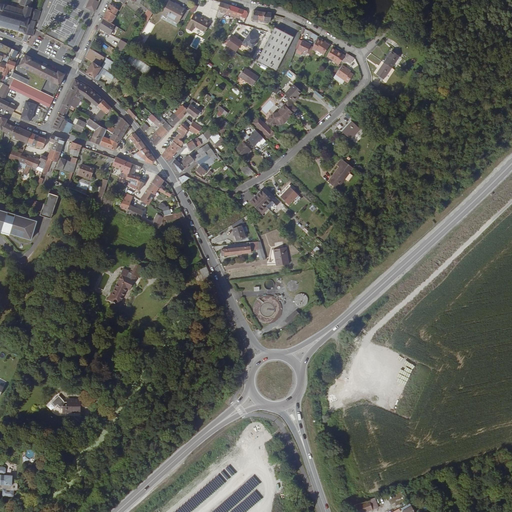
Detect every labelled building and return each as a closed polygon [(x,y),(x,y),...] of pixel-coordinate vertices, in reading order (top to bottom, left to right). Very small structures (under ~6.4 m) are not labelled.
[(25,7),(30,8),(33,0),(21,0),(19,5),(25,7)] [(89,0),(86,8),(94,12),(99,0),(89,0)] [(152,14),(158,3),(154,0),(153,0),(148,10),(150,12),(152,14)] [(184,11),(169,2),(162,14),(178,23),(184,11)] [(32,9),(30,8),(25,7),(23,10),(0,3),(0,26),(0,27),(0,28),(1,28),(1,27),(5,28),(5,29),(6,30),(6,28),(11,30),(11,31),(12,31),(12,30),(17,31),(17,32),(18,33),(18,32),(23,33),(23,34),(31,37),(33,30),(36,22),(29,20),(32,9)] [(228,10),(230,6),(220,3),(218,11),(222,13),(224,8),(228,10)] [(118,11),(109,4),(107,10),(115,16),(118,11)] [(240,17),(244,11),(230,6),(228,10),(225,14),(239,19),(240,17)] [(40,11),(32,9),(29,20),(36,22),(37,22),(40,11)] [(115,16),(107,10),(103,19),(111,24),(116,16),(115,16)] [(209,11),(207,19),(213,20),(215,13),(209,11)] [(205,33),(210,24),(200,19),(193,15),(186,28),(192,31),(194,27),(205,33)] [(111,24),(103,19),(99,28),(110,36),(113,29),(115,26),(111,24)] [(293,38),(275,28),(258,62),(276,72),(293,38)] [(236,53),(243,43),(232,36),(226,46),(236,53)] [(115,48),(122,52),(127,43),(120,39),(115,48)] [(321,42),(317,40),(316,41),(313,48),(312,50),(315,52),(314,54),(322,59),(329,46),(325,43),(321,41),(321,42)] [(307,54),(309,55),(312,50),(313,48),(310,46),(311,45),(302,41),(297,51),(306,55),(307,54)] [(61,47),(56,57),(60,59),(66,49),(61,47)] [(104,58),(90,49),(85,58),(92,63),(99,67),(104,58)] [(338,66),(341,62),(343,59),(339,57),(341,54),(332,49),(327,57),(333,61),(335,63),(335,64),(338,66)] [(384,63),(391,68),(399,56),(392,51),(384,63)] [(350,64),(354,58),(347,54),(345,57),(343,59),(341,62),(345,64),(346,62),(350,64)] [(31,59),(24,55),(19,66),(27,70),(46,80),(59,86),(64,75),(58,72),(57,74),(30,61),(31,59)] [(16,63),(8,61),(6,65),(2,73),(2,75),(4,76),(6,77),(9,69),(13,70),(16,63)] [(106,71),(99,67),(92,63),(85,74),(98,82),(101,77),(100,76),(101,74),(103,75),(106,71)] [(383,79),(391,68),(384,63),(376,74),(383,79)] [(346,70),(347,69),(342,66),(336,75),(347,84),(353,76),(350,73),(346,70)] [(258,78),(244,68),(238,77),(252,87),(258,78)] [(46,80),(27,70),(26,72),(28,78),(30,79),(29,81),(27,85),(40,92),(46,80)] [(29,81),(19,76),(17,80),(27,85),(29,81)] [(27,85),(17,80),(14,79),(10,86),(9,88),(42,105),(47,95),(40,92),(27,85)] [(75,80),(69,91),(77,95),(76,97),(81,100),(82,101),(84,97),(96,107),(97,107),(103,100),(97,95),(90,89),(75,80)] [(9,88),(3,84),(0,88),(0,106),(13,114),(16,108),(3,101),(9,88)] [(284,95),(294,104),(298,100),(296,98),(298,96),(301,93),(293,85),(284,95)] [(238,95),(241,91),(234,86),(231,91),(238,95)] [(123,98),(132,104),(135,101),(138,97),(139,95),(129,89),(123,98)] [(77,95),(69,91),(63,105),(69,108),(70,106),(75,109),(81,100),(76,97),(77,95)] [(49,108),(53,99),(47,95),(42,105),(49,108)] [(111,109),(103,100),(97,107),(100,110),(106,114),(106,115),(111,109)] [(288,102),(284,105),(291,111),(292,116),(297,110),(288,102)] [(20,119),(30,122),(35,106),(26,103),(24,108),(22,114),(20,119)] [(69,108),(63,105),(52,128),(58,130),(63,120),(69,108)] [(198,107),(196,105),(194,108),(190,105),(186,110),(185,111),(186,112),(195,119),(200,113),(196,110),(198,107)] [(271,116),(282,125),(283,125),(283,122),(287,121),(292,116),(291,111),(284,105),(277,113),(273,114),(271,116)] [(186,110),(182,106),(174,114),(180,120),(184,116),(183,114),(186,112),(185,111),(186,110)] [(130,107),(126,112),(131,117),(135,112),(130,107)] [(106,114),(100,110),(97,115),(102,119),(106,114)] [(165,122),(172,129),(180,120),(174,114),(173,115),(170,118),(165,122)] [(148,119),(146,121),(151,126),(152,126),(154,124),(160,128),(156,133),(162,139),(168,132),(162,127),(163,126),(160,123),(152,115),(148,119)] [(266,122),(272,128),(275,124),(276,127),(282,125),(271,116),(266,122)] [(120,118),(116,125),(115,127),(116,128),(115,129),(124,134),(127,129),(129,130),(130,129),(128,127),(129,126),(122,119),(121,119),(120,118)] [(268,139),(271,136),(268,133),(268,132),(270,129),(258,118),(252,123),(258,130),(259,129),(260,129),(263,132),(263,133),(262,134),(268,139)] [(98,125),(89,119),(86,124),(95,131),(94,133),(92,138),(90,137),(88,142),(99,146),(103,137),(106,130),(98,125)] [(63,120),(58,130),(68,134),(73,125),(68,123),(63,120)] [(74,129),(82,133),(85,127),(86,124),(78,120),(75,125),(74,129)] [(162,127),(168,132),(172,129),(165,122),(164,120),(163,120),(160,123),(163,126),(162,127)] [(176,132),(178,133),(181,129),(186,133),(188,130),(189,129),(188,129),(191,124),(186,120),(183,123),(185,123),(186,125),(185,126),(182,124),(176,132)] [(217,129),(221,132),(228,123),(225,120),(217,129)] [(142,124),(141,125),(146,131),(151,126),(146,121),(142,124)] [(350,121),(341,132),(350,140),(360,130),(350,121)] [(198,126),(194,123),(192,122),(191,124),(188,129),(189,129),(188,130),(193,133),(198,126)] [(11,136),(15,128),(6,123),(1,131),(2,132),(11,136)] [(85,127),(94,133),(95,131),(86,124),(85,127)] [(115,130),(113,129),(107,125),(106,128),(107,129),(106,130),(112,134),(115,130)] [(196,135),(202,128),(200,127),(198,126),(193,133),(196,135)] [(10,137),(27,143),(30,133),(15,127),(15,128),(11,136),(10,137)] [(124,134),(115,129),(115,130),(112,134),(121,139),(124,134)] [(179,134),(173,142),(180,148),(183,144),(182,143),(180,141),(186,133),(181,129),(178,133),(179,134)] [(207,141),(209,138),(213,135),(207,130),(203,136),(207,141)] [(249,138),(242,131),(239,134),(246,141),(249,138)] [(209,138),(214,144),(220,137),(216,132),(213,135),(209,138)] [(254,146),(262,138),(256,132),(248,140),(254,146)] [(27,143),(32,145),(35,135),(30,133),(27,143)] [(139,140),(134,133),(129,138),(134,145),(139,140)] [(156,133),(152,136),(158,142),(162,139),(156,133)] [(118,144),(121,139),(112,134),(109,140),(117,144),(118,144)] [(149,140),(154,146),(158,142),(152,136),(149,140)] [(43,149),(46,140),(39,137),(36,146),(43,149)] [(115,151),(117,144),(109,140),(103,137),(99,146),(115,151)] [(217,148),(224,142),(220,137),(214,144),(217,148)] [(62,147),(64,141),(56,138),(54,144),(62,147)] [(197,148),(201,145),(197,138),(193,141),(197,148)] [(139,140),(134,145),(139,151),(145,147),(139,140)] [(193,141),(186,145),(190,152),(197,148),(193,141)] [(249,150),(252,148),(245,141),(243,143),(249,150)] [(169,147),(176,152),(177,152),(180,148),(173,142),(169,147)] [(79,152),(81,147),(72,143),(69,149),(71,150),(79,152)] [(251,151),(249,150),(243,143),(236,149),(244,158),(251,151)] [(60,153),(62,147),(54,144),(49,154),(58,158),(59,156),(56,155),(57,152),(60,153)] [(205,153),(210,150),(207,144),(202,148),(205,153)] [(145,147),(139,151),(134,156),(131,155),(131,157),(140,160),(149,152),(145,147)] [(165,151),(172,157),(176,152),(169,147),(165,151)] [(194,157),(197,162),(204,158),(207,156),(205,153),(202,148),(197,151),(199,154),(194,157)] [(22,154),(17,152),(12,150),(9,159),(18,162),(21,156),(22,154)] [(77,159),(79,152),(71,150),(70,155),(72,156),(72,158),(77,159)] [(211,161),(216,157),(214,154),(210,150),(205,153),(207,156),(209,159),(211,161)] [(161,156),(169,162),(172,157),(165,151),(161,156)] [(155,161),(149,152),(140,160),(152,165),(155,161)] [(43,170),(48,156),(45,154),(43,157),(41,156),(39,160),(37,167),(43,170)] [(58,158),(49,154),(48,156),(43,170),(42,173),(46,174),(51,161),(56,163),(58,158)] [(26,158),(21,156),(18,162),(16,166),(24,169),(26,165),(24,164),(26,158)] [(24,169),(22,174),(26,176),(30,167),(31,167),(34,159),(27,156),(26,158),(24,164),(26,165),(24,169)] [(183,161),(187,166),(194,161),(189,156),(186,158),(185,157),(182,160),(183,161)] [(197,162),(198,165),(200,166),(196,171),(202,177),(208,170),(206,168),(211,164),(212,165),(214,163),(213,162),(216,159),(217,159),(216,157),(211,161),(209,159),(206,161),(204,158),(197,162)] [(128,174),(132,165),(115,158),(112,167),(122,170),(121,173),(124,174),(122,179),(119,178),(125,180),(126,180),(128,174)] [(37,167),(39,160),(38,159),(38,160),(34,159),(31,167),(36,169),(37,167)] [(62,170),(65,161),(60,159),(57,169),(62,170)] [(179,174),(184,169),(181,165),(180,165),(179,164),(175,160),(170,165),(176,174),(179,174)] [(353,169),(341,160),(336,166),(339,168),(328,183),(337,190),(353,169)] [(62,170),(72,173),(75,164),(70,162),(65,161),(62,170)] [(94,169),(81,165),(77,176),(85,179),(85,177),(90,178),(94,169)] [(139,171),(141,168),(132,165),(128,174),(133,176),(135,170),(139,171)] [(245,176),(252,172),(246,166),(241,171),(245,176)] [(140,178),(133,176),(128,174),(126,180),(137,184),(140,178)] [(161,186),(164,181),(157,175),(152,183),(158,188),(162,190),(164,188),(161,186)] [(182,185),(184,183),(189,178),(184,176),(179,179),(182,185)] [(103,180),(96,201),(97,201),(100,203),(102,198),(107,181),(103,180)] [(136,189),(135,190),(139,192),(143,184),(143,183),(139,182),(139,181),(137,186),(135,185),(134,188),(136,189)] [(139,201),(148,206),(153,198),(157,191),(164,195),(165,192),(162,190),(158,188),(152,183),(139,201)] [(290,188),(280,198),(288,206),(298,196),(290,188)] [(255,197),(266,207),(271,202),(261,191),(255,197)] [(43,204),(41,211),(39,216),(51,220),(58,197),(49,194),(45,205),(43,204)] [(129,206),(133,197),(124,194),(119,210),(126,214),(129,206)] [(260,213),(266,207),(255,197),(249,203),(260,213)] [(113,203),(102,198),(100,203),(111,208),(113,203)] [(100,203),(97,201),(95,206),(109,213),(111,208),(100,203)] [(136,209),(129,206),(126,214),(125,214),(133,217),(136,209)] [(162,207),(164,216),(171,214),(170,206),(162,207)] [(140,220),(141,219),(144,212),(136,209),(133,217),(140,220)] [(0,231),(31,240),(37,220),(5,211),(4,212),(0,210),(0,231)] [(184,231),(189,229),(182,212),(164,217),(162,224),(179,219),(184,231)] [(244,223),(250,219),(248,215),(241,220),(244,223)] [(140,221),(155,227),(156,225),(141,219),(140,220),(140,221)] [(241,226),(232,230),(236,241),(245,238),(241,226)] [(256,250),(259,261),(265,260),(260,242),(249,243),(250,247),(221,250),(222,257),(251,253),(250,251),(256,250)] [(286,248),(273,251),(276,267),(289,264),(286,248)] [(206,268),(199,270),(204,282),(211,279),(206,268)] [(128,286),(131,287),(135,277),(132,275),(130,279),(121,275),(112,295),(116,297),(117,295),(123,297),(126,289),(128,286)] [(116,297),(112,295),(110,294),(107,300),(114,304),(115,302),(119,304),(122,299),(116,297)] [(288,324),(300,314),(297,310),(284,320),(288,324)] [(58,396),(51,403),(55,407),(57,405),(59,408),(62,408),(62,414),(67,415),(67,413),(80,413),(80,400),(74,400),(74,401),(73,401),(73,400),(70,400),(70,401),(70,402),(63,402),(58,396)] [(29,450),(25,453),(25,457),(29,460),(33,458),(33,453),(29,450)] [(4,475),(4,474),(0,474),(0,490),(2,491),(13,491),(16,491),(17,491),(17,485),(16,484),(12,484),(12,476),(4,475)] [(13,497),(13,491),(2,491),(2,497),(3,498),(12,499),(13,497)] [(375,497),(368,500),(372,509),(372,510),(379,507),(375,497)] [(364,511),(372,509),(368,500),(352,506),(353,511),(364,511)] [(414,511),(410,503),(402,507),(404,510),(403,510),(403,511),(414,511)]
